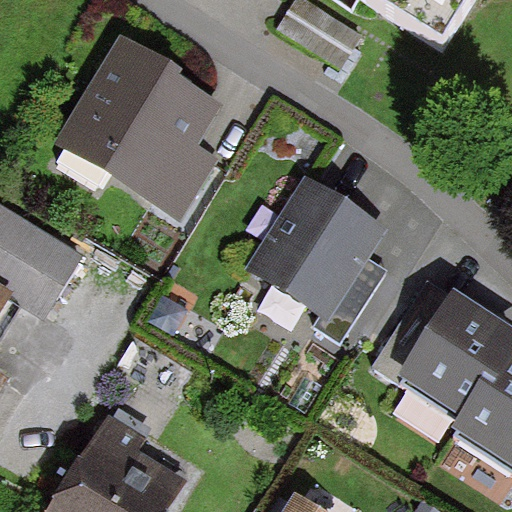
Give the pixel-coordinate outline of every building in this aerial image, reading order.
[(358,0),(441,50),(472,0),(358,0)] [(211,112),(120,57),(66,147),(177,214),(205,167),(185,155),(211,112)] [(374,238),(300,196),(256,273),(329,315),(374,238)] [(68,261),(0,221),(0,331),(20,297),(40,309),(68,261)] [(511,347),(511,345),(453,313),(410,391),(469,423),(458,442),(511,471),(511,367),(504,363),(511,347)] [(136,445),(110,431),(64,511),(159,511),(171,491),(125,465),(136,445)]
